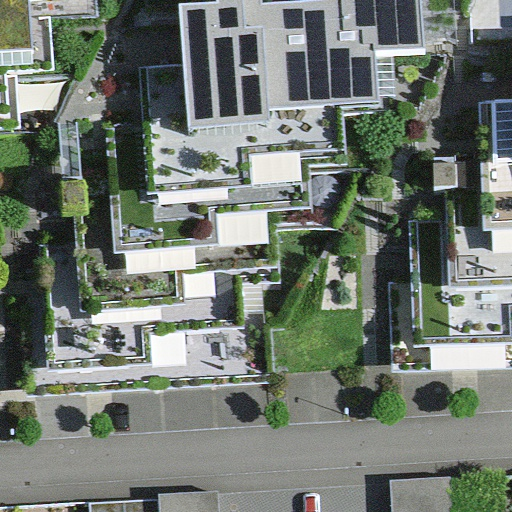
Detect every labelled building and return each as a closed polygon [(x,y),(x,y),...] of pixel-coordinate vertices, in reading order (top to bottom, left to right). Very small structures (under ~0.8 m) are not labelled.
[(111,29),(109,0),(0,0),(0,121),(15,120),(13,88),(73,83),(69,33),(111,29)] [(429,0),(225,0),(173,5),(178,53),(134,57),(139,114),(98,118),(103,171),(70,174),(75,225),(43,228),(49,292),(16,295),(26,398),(262,376),(252,269),(271,267),(266,223),(315,218),(308,152),(342,149),(339,116),(398,110),(393,58),(434,54),(429,0)] [(511,104),(483,106),(486,157),(451,160),(454,205),(406,208),(410,266),(385,268),(392,379),(511,371),(511,104)] [(392,486),(393,511),(449,511),(448,483),(392,486)] [(158,497),(158,511),(215,511),(215,495),(158,497)]
